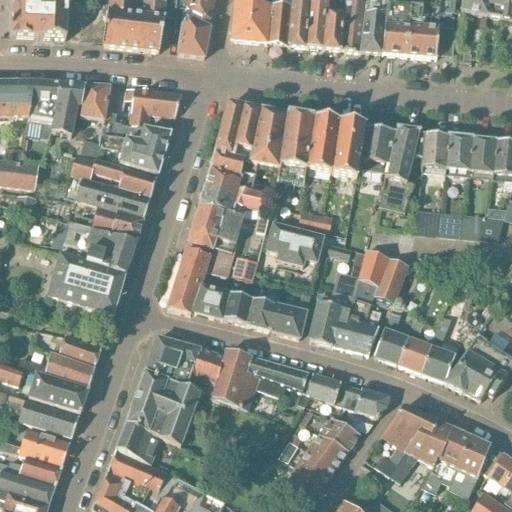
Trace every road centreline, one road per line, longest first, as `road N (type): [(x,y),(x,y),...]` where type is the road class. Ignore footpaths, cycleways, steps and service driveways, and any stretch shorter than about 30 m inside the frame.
road 1 (residential): [(511,109),(206,80)]
road 2 (tertiary): [(135,316),(403,388)]
road 3 (residential): [(135,316),(206,80)]
road 4 (tertiary): [(64,511),(135,316)]
road 5 (residential): [(206,80),(0,65)]
road 6 (residential): [(321,511),(403,388)]
